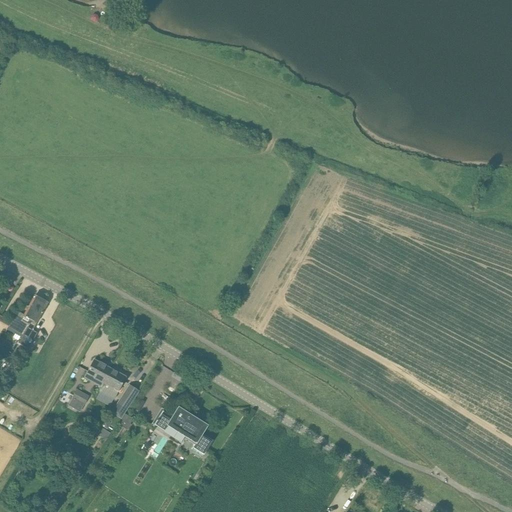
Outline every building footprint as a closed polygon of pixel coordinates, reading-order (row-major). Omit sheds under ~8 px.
[(10,323),(8,327),(23,336),(18,343),(29,349),(38,333),(33,331),(48,303),(35,296),(24,315),(17,311),(10,323)] [(101,387),(111,369),(94,360),(84,378),(101,387)] [(114,400),(122,386),(126,377),(111,369),(101,387),(99,392),(114,400)] [(140,391),(130,384),(113,413),(121,419),(140,391)] [(90,397),(77,389),(70,404),(80,410),(83,405),(85,406),(90,397)] [(176,417),(162,408),(151,425),(182,444),(185,439),(195,445),(192,451),(203,457),(213,441),(202,434),(201,435),(200,434),(204,427),(179,411),(176,417)] [(85,416),(79,413),(75,422),(81,425),(85,416)] [(104,417),(99,425),(107,430),(112,422),(104,417)]
